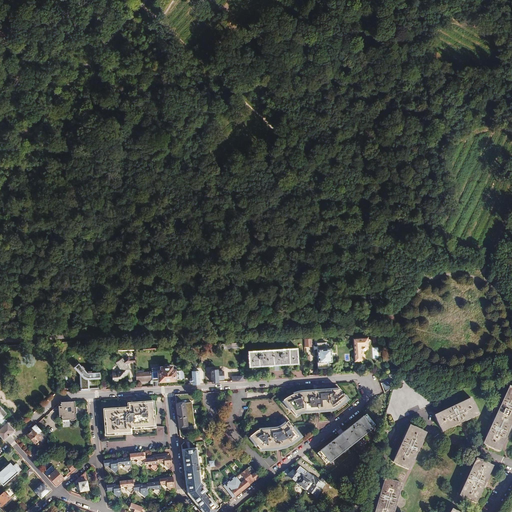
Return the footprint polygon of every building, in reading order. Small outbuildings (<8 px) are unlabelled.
[(368,336),(353,337),(354,361),(362,361),(361,346),(368,345),(368,343),(370,343),(371,341),(371,340),(369,338),(368,338),(368,336)] [(296,347),(248,351),(249,365),(297,362),(296,347)] [(331,348),(317,349),(318,362),(332,361),(331,348)] [(115,362),(119,369),(116,373),(111,374),(112,382),(118,381),(118,379),(120,379),(121,378),(120,376),(124,372),(125,374),(129,369),(125,363),(122,359),(121,357),(115,362)] [(78,391),(86,391),(85,379),(97,378),(97,372),(84,372),(75,363),(71,367),(76,374),(78,391)] [(143,372),(143,379),(151,379),(152,380),(150,381),(150,384),(152,383),(152,386),(157,386),(157,382),(158,380),(180,378),(179,370),(174,370),(173,370),(172,369),(171,369),(171,370),(170,366),(161,367),(161,370),(159,370),(159,372),(157,372),(157,371),(151,371),(151,372),(150,372),(143,372)] [(218,369),(211,369),(211,382),(224,381),(223,371),(222,371),(221,370),(220,370),(220,371),(218,371),(218,369)] [(190,377),(189,378),(190,380),(191,380),(192,380),(192,383),(199,383),(198,370),(191,371),(192,377),(190,377)] [(143,372),(135,373),(135,380),(136,382),(150,381),(152,380),(151,379),(143,379),(143,372)] [(401,378),(394,384),(385,413),(389,416),(392,422),(432,403),(401,378)] [(388,381),(381,384),(384,392),(390,387),(388,381)] [(511,420),(511,386),(509,385),(482,443),(498,450),(511,420)] [(289,398),(284,401),(295,416),(300,413),(304,412),(332,409),(335,408),(347,399),(338,389),(303,393),(298,394),(295,395),(291,397),(289,398)] [(471,400),(435,417),(442,434),(479,416),(471,400)] [(59,403),(60,407),(60,417),(61,421),(68,421),(69,422),(73,421),(74,420),(75,420),(74,414),(75,414),(74,408),(73,402),(59,403)] [(191,402),(176,404),(179,427),(194,425),(191,402)] [(131,410),(103,411),(104,419),(105,419),(105,434),(130,433),(129,428),(154,427),(153,419),(152,419),(151,403),(131,404),(131,410)] [(0,435),(3,439),(14,429),(7,421),(5,422),(1,417),(3,415),(0,412),(0,435)] [(375,426),(366,415),(317,453),(326,464),(329,461),(330,463),(372,430),(371,428),(375,426)] [(259,430),(250,437),(260,450),(266,451),(267,450),(271,450),(275,449),(279,448),(282,448),(285,447),(288,445),(291,443),(299,437),(288,422),(281,427),(276,429),(259,430)] [(33,430),(28,435),(35,443),(39,439),(43,443),(47,439),(40,430),(35,424),(31,428),(33,430)] [(425,432),(408,424),(392,461),(408,468),(425,432)] [(201,483),(196,448),(182,450),(187,494),(201,511),(214,511),(216,511),(214,509),(217,506),(211,499),(211,498),(211,497),(210,497),(209,497),(208,497),(208,498),(207,498),(207,499),(203,493),(206,491),(201,483)] [(35,453),(31,458),(36,464),(41,459),(35,453)] [(130,459),(133,459),(137,462),(136,464),(140,467),(144,463),(143,458),(143,457),(141,457),(141,453),(129,454),(130,457),(130,458),(130,459)] [(156,457),(156,459),(157,463),(163,463),(165,464),(164,466),(168,469),(171,466),(170,458),(165,458),(165,456),(156,457)] [(116,459),(116,461),(117,465),(122,464),(124,467),(123,468),(128,472),(131,468),(130,459),(130,458),(126,459),(125,458),(116,459)] [(143,458),(144,463),(144,465),(147,464),(150,467),(149,468),(154,472),(158,468),(157,463),(156,459),(152,460),(151,458),(143,458)] [(491,465),(476,458),(459,494),(474,502),(491,465)] [(112,459),(103,460),(103,466),(110,465),(112,467),(111,469),(114,472),(117,469),(117,465),(116,461),(112,461),(112,459)] [(246,460),(242,464),(246,469),(255,480),(259,476),(246,460)] [(12,466),(9,463),(0,471),(0,483),(2,486),(20,470),(15,464),(12,466)] [(305,471),(298,466),(294,473),(291,471),(295,468),(292,465),(289,467),(287,469),(284,471),(297,481),(305,471)] [(52,466),(44,472),(56,485),(63,479),(52,466)] [(255,480),(246,469),(233,479),(232,478),(219,488),(229,500),(255,480)] [(313,477),(305,471),(297,481),(296,482),(305,489),(313,477)] [(85,472),(78,479),(80,492),(88,490),(85,472)] [(318,481),(313,477),(305,489),(312,494),(318,492),(328,479),(323,475),(318,481)] [(159,481),(160,483),(160,485),(166,485),(168,486),(166,488),(171,491),(173,488),(173,485),(172,480),(168,480),(168,478),(159,479),(159,481)] [(392,511),(401,483),(384,478),(373,511),(392,511)] [(119,483),(119,485),(120,487),(124,486),(127,488),(126,490),(130,493),(134,489),(133,484),(133,483),(131,483),(131,479),(119,480),(119,483)] [(146,483),(147,485),(147,489),(152,488),(154,490),(153,492),(158,496),(161,492),(160,485),(160,483),(155,483),(155,482),(146,483)] [(50,490),(43,483),(34,491),(40,499),(50,490)] [(142,483),(133,484),(134,489),(134,490),(141,490),(143,491),(141,493),(145,496),(148,493),(147,489),(147,485),(142,485),(142,483)] [(105,485),(106,489),(106,490),(113,490),(115,492),(114,493),(118,497),(121,493),(120,487),(119,485),(115,485),(115,484),(105,485)] [(15,494),(9,487),(0,494),(0,506),(0,507),(15,494)]
